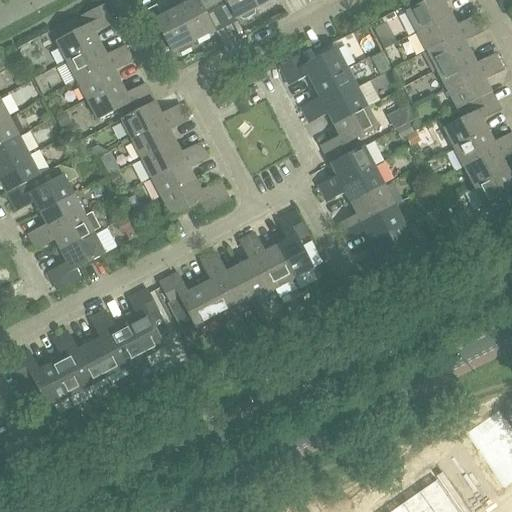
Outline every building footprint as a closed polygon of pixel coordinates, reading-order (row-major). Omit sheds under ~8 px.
[(187,0),(188,1),(175,8),(193,43),(214,31),(206,16),(217,10),(211,0),(187,0)] [(255,15),(254,10),(257,9),(251,0),(211,0),(217,10),(228,5),(236,20),(239,19),(242,21),(255,15)] [(251,0),(257,9),(261,7),(264,9),(274,3),(274,0),(251,0)] [(447,0),(429,0),(406,12),(417,33),(451,15),(444,2),(447,0)] [(56,42),(67,63),(101,46),(95,34),(113,24),(103,5),(80,18),(85,27),(72,34),(69,27),(55,34),(59,41),(56,42)] [(193,43),(175,8),(162,15),(157,5),(139,15),(153,44),(165,38),(173,53),(193,43)] [(457,26),(451,15),(417,33),(427,52),(480,24),(475,16),(457,26)] [(480,24),(427,52),(424,54),(434,73),(438,71),(471,54),(464,41),(483,31),(480,24)] [(67,63),(77,82),(129,55),(125,47),(106,56),(101,46),(67,63)] [(308,76),(314,87),(347,70),(336,49),(308,64),(303,54),(279,67),(289,86),(308,76)] [(500,62),(496,54),(477,64),(471,54),(438,71),(447,90),(500,62)] [(114,72),(133,62),(129,55),(77,82),(87,101),(121,84),(114,72)] [(504,69),(500,62),(447,90),(458,110),(467,105),(491,93),(484,80),(504,69)] [(347,70),(314,87),(320,98),(301,108),(305,116),(357,89),(347,70)] [(117,111),(121,120),(132,115),(155,104),(145,85),(126,95),(121,84),(87,101),(97,121),(117,111)] [(328,114),(334,126),(367,109),(357,89),(305,116),(309,123),(328,114)] [(500,110),(491,93),(467,105),(458,110),(446,116),(438,120),(443,130),(454,150),(487,133),(481,120),(500,110)] [(0,122),(9,118),(0,101),(0,122)] [(121,120),(132,141),(184,114),(180,105),(161,115),(155,104),(132,115),(121,120)] [(321,146),(330,164),(354,152),(349,143),(377,128),(367,109),(334,126),(339,136),(321,146)] [(66,112),(56,118),(62,130),(73,124),(66,112)] [(132,141),(142,161),(175,143),(169,131),(188,121),(184,114),(132,141)] [(0,146),(19,137),(9,118),(0,122),(0,146)] [(416,132),(406,137),(411,147),(421,142),(416,132)] [(487,133),(454,150),(464,169),(511,143),(511,133),(493,144),(487,133)] [(0,171),(29,157),(19,137),(0,146),(0,171)] [(204,151),(200,144),(181,154),(175,143),(142,161),(152,180),(204,151)] [(511,152),(511,143),(464,169),(474,188),(507,170),(501,158),(511,152)] [(323,195),(375,167),(364,147),(354,152),(330,164),(337,177),(319,187),(323,195)] [(152,180),(162,199),(195,181),(189,169),(209,159),(204,151),(152,180)] [(29,157),(0,171),(0,181),(7,195),(40,177),(29,157)] [(428,165),(421,169),(427,179),(434,175),(428,165)] [(58,167),(40,177),(7,195),(16,212),(34,202),(40,214),(74,197),(67,184),(78,178),(74,170),(58,167)] [(345,192),(352,204),(385,187),(375,167),(323,195),(326,202),(345,192)] [(511,179),(507,170),(474,188),(484,207),(511,192),(511,179)] [(117,175),(110,180),(115,188),(122,183),(117,175)] [(201,192),(195,181),(162,199),(172,218),(200,203),(206,213),(230,201),(220,182),(201,192)] [(357,215),(338,225),(342,233),(395,206),(385,187),(352,204),(357,215)] [(84,216),(74,197),(40,214),(46,225),(27,235),(32,243),(84,216)] [(365,230),(371,242),(404,224),(395,206),(342,233),(346,240),(365,230)] [(91,212),(84,216),(32,243),(35,250),(54,240),(61,252),(94,235),(92,231),(100,227),(91,212)] [(275,246),(293,280),(312,269),(297,240),(308,235),(295,212),(277,221),(287,240),(275,246)] [(126,218),(116,224),(122,235),(125,234),(132,230),(126,218)] [(415,245),(404,224),(371,242),(377,253),(358,263),(368,281),(391,269),(386,260),(415,245)] [(254,234),(247,238),(274,289),(293,280),(275,246),(264,252),(254,234)] [(94,235),(61,252),(66,262),(47,272),(57,291),(80,279),(75,269),(104,254),(94,235)] [(249,260),(237,266),(255,300),(274,289),(247,238),(239,242),(249,260)] [(209,257),(236,310),(255,300),(237,266),(226,272),(216,253),(209,257)] [(210,281),(199,286),(217,320),(236,310),(209,257),(200,262),(210,281)] [(200,329),(217,320),(199,286),(187,293),(177,274),(159,284),(173,309),(170,311),(187,343),(202,335),(200,329)] [(139,318),(127,324),(144,358),(164,347),(159,336),(169,331),(159,313),(147,290),(129,299),(139,318)] [(98,315),(126,367),(144,358),(127,324),(116,330),(107,311),(98,315)] [(100,338),(89,344),(106,378),(126,367),(98,315),(91,319),(100,338)] [(306,321),(296,326),(301,336),(311,331),(306,321)] [(68,332),(60,336),(87,388),(106,378),(89,344),(77,350),(68,332)] [(62,358),(51,364),(68,398),(87,388),(60,336),(53,340),(62,358)] [(254,345),(236,354),(242,366),(260,357),(254,345)] [(30,351),(11,361),(23,384),(34,379),(49,408),(68,398),(51,364),(39,370),(30,351)] [(191,372),(163,387),(167,395),(196,381),(191,372)] [(493,415),(466,433),(479,452),(506,433),(511,429),(499,410),(493,415)] [(506,433),(479,452),(491,470),(511,455),(511,429),(506,433)] [(0,450),(0,467),(3,472),(26,460),(17,442),(0,450)] [(511,455),(491,470),(504,488),(511,482),(511,455)] [(413,460),(403,467),(407,474),(417,467),(413,460)] [(444,461),(437,466),(444,476),(451,471),(444,461)] [(396,472),(386,479),(390,485),(400,478),(396,472)] [(386,479),(376,485),(381,492),(390,485),(386,479)] [(457,479),(450,484),(457,494),(463,489),(457,479)] [(459,511),(438,480),(420,492),(433,511),(459,511)] [(463,489),(457,494),(463,504),(470,499),(463,489)] [(433,511),(420,492),(403,503),(409,511),(433,511)] [(362,495),(352,502),(357,509),(367,502),(362,495)] [(352,502),(343,509),(344,511),(352,511),(357,509),(352,502)] [(409,511),(403,503),(390,511),(409,511)]
